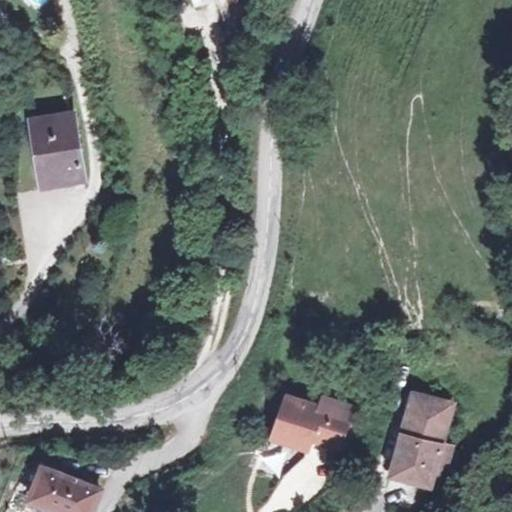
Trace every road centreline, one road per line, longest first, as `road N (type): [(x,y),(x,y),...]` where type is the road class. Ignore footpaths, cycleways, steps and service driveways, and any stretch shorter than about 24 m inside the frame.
road 1 (tertiary): [(319,0),(292,90),(266,292),(230,357),(198,383)]
road 2 (tertiary): [(198,383),(117,413),(0,421)]
road 3 (residential): [(198,383),(197,421),(162,457),(112,486),(101,511)]
road 4 (track): [(511,424),(448,486),(384,499)]
